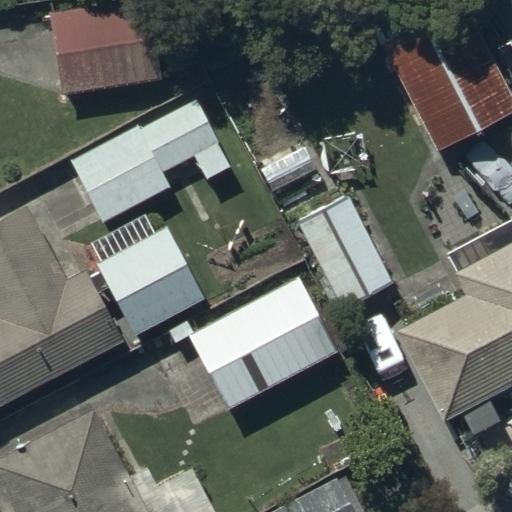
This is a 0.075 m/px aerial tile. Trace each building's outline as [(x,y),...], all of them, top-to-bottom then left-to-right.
[(149,0),(73,0),(50,4),(63,84),(161,68),(149,0)] [(511,88),(468,0),(391,0),(371,10),(436,142),(511,104),(511,88)] [(511,0),(492,0),(511,39),(511,0)] [(141,121),(138,114),(70,152),(104,212),(168,177),(162,166),(194,149),(206,170),(232,155),(196,91),(141,121)] [(0,345),(98,301),(66,230),(49,238),(24,181),(0,191),(0,345)] [(340,296),(364,284),(366,283),(367,286),(390,274),(344,185),(321,197),(323,200),(322,201),(298,214),(340,296)] [(99,250),(94,252),(134,325),(205,287),(165,214),(153,221),(144,204),(90,233),(99,250)] [(402,289),(444,371),(511,336),(511,205),(448,239),(459,260),(402,289)] [(337,342),(296,266),(188,323),(229,399),(337,342)] [(6,511),(150,511),(165,505),(100,377),(0,428),(0,463),(21,505),(6,511)] [(356,511),(335,470),(253,511),(356,511)]
